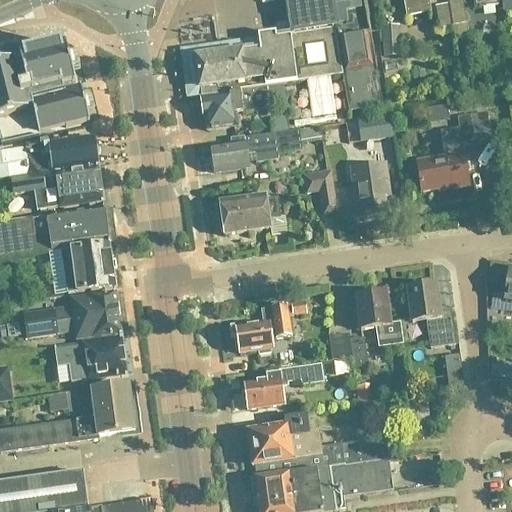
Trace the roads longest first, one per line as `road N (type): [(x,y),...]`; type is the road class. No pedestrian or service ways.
road 1 (residential): [(164,284),(458,247)]
road 2 (residential): [(130,5),(164,284)]
road 3 (residential): [(164,284),(191,511)]
road 4 (unclassified): [(458,247),(482,419)]
